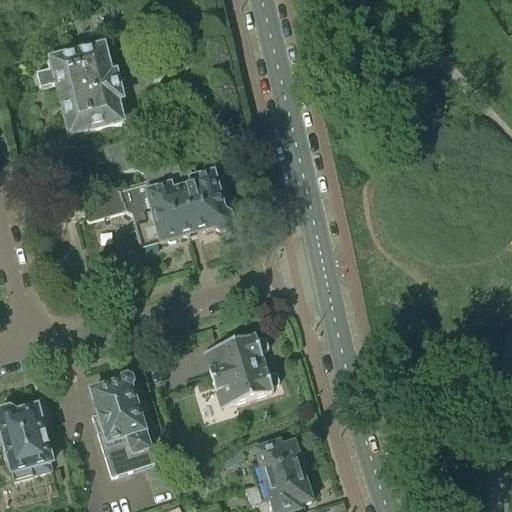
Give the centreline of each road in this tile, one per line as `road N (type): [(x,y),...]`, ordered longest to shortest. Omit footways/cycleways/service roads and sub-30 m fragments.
road 1 (residential): [(26,352),(324,269)]
road 2 (secondary): [(324,269),(260,0)]
road 3 (secondary): [(387,511),(324,269)]
road 4 (track): [(511,140),(396,0)]
road 5 (residential): [(26,352),(0,232)]
